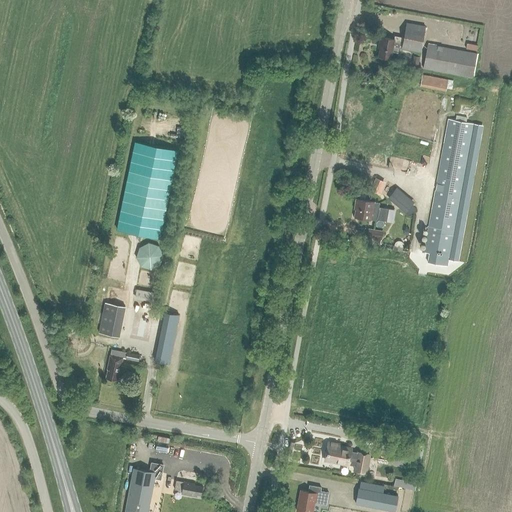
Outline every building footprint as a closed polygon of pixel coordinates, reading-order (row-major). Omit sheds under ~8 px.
[(421,53),(425,27),(407,23),(402,49),(421,53)] [(381,44),(378,56),(391,58),(392,52),(398,53),(399,46),(401,37),(395,36),(394,40),(381,37),(379,43),(381,44)] [(428,45),(423,69),(473,77),(477,53),(428,45)] [(421,86),(447,91),(449,80),(423,75),(421,86)] [(423,248),(422,253),(425,253),(425,252),(429,253),(428,260),(428,263),(447,266),(448,263),(448,260),(457,262),(482,125),(473,124),(466,122),(455,120),(449,119),(425,248),(423,248)] [(161,237),(176,148),(133,141),(127,177),(143,180),(142,184),(145,184),(144,191),(146,191),(145,197),(150,198),(147,218),(146,218),(144,229),(138,228),(137,233),(161,237)] [(380,194),(385,182),(376,178),(370,190),(380,194)] [(413,204),(395,189),(387,198),(405,213),(413,204)] [(356,199),(355,205),(357,206),(355,217),(370,220),(374,220),(374,219),(386,221),(388,209),(379,207),(380,203),(356,199)] [(381,239),(383,231),(369,229),(367,237),(381,239)] [(163,248),(142,241),(135,263),(156,269),(163,248)] [(155,292),(136,289),(135,298),(153,302),(155,292)] [(99,333),(119,337),(125,307),(105,303),(99,333)] [(155,361),(169,364),(179,315),(165,312),(155,361)] [(123,358),(139,361),(140,355),(111,350),(110,355),(107,369),(108,370),(107,378),(117,380),(119,372),(120,372),(123,358)] [(329,442),(325,461),(355,466),(354,470),(366,472),(370,455),(351,451),(351,449),(340,446),(340,445),(329,442)] [(388,463),(410,467),(413,451),(391,447),(388,463)] [(144,511),(146,503),(148,503),(154,476),(161,477),(163,465),(152,463),(150,472),(135,469),(126,511),(144,511)] [(416,484),(395,480),(394,486),(414,490),(416,484)] [(195,485),(195,484),(184,482),(176,481),(174,491),(182,492),(181,496),(196,498),(197,493),(201,494),(203,487),(195,485)] [(313,486),(312,493),(301,491),(297,511),(298,511),(312,511),(314,502),(326,505),(329,492),(321,491),(321,487),(313,486)] [(358,489),(355,503),(357,504),(367,506),(395,511),(398,496),(383,493),(358,489)]
